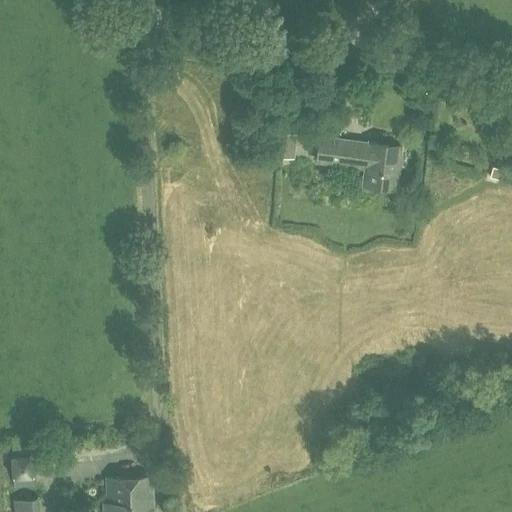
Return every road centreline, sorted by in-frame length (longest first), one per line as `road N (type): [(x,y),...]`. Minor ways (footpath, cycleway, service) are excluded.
road 1 (unknown): [(126,0),(146,57),(157,179),(163,430),(147,453),(55,466)]
road 2 (unclassified): [(511,83),(416,58),(209,29),(129,0)]
